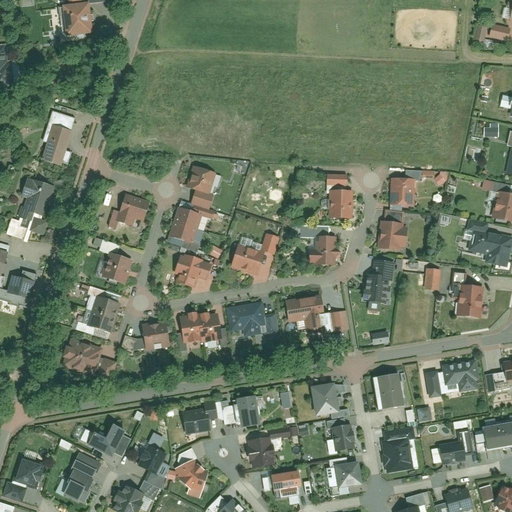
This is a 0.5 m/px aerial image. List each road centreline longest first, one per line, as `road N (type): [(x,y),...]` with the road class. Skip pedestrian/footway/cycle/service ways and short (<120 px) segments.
road 1 (residential): [(370,183),(349,274),(161,307),(136,304),(168,193),(92,170)]
road 2 (residential): [(351,365),(23,424),(6,420)]
road 3 (residential): [(92,170),(6,420)]
road 4 (residential): [(144,0),(92,170)]
road 5 (residential): [(511,334),(351,365)]
road 6 (residential): [(511,469),(375,498)]
road 7 (residential): [(351,365),(375,498)]
